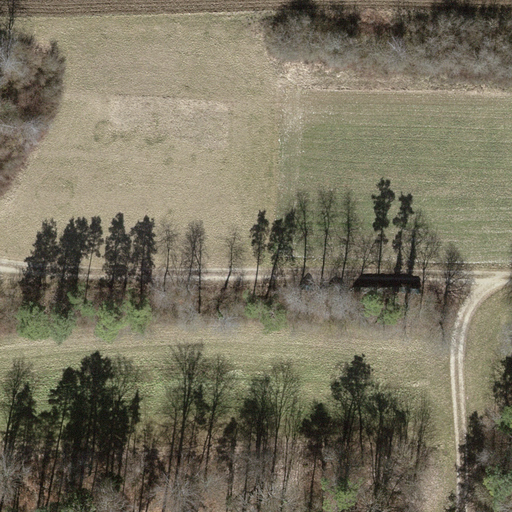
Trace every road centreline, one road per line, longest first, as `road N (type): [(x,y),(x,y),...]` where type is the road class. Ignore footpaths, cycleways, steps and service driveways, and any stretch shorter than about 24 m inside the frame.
road 1 (track): [(506,280),(133,276),(0,261)]
road 2 (track): [(506,280),(474,309),(459,370),(466,511)]
